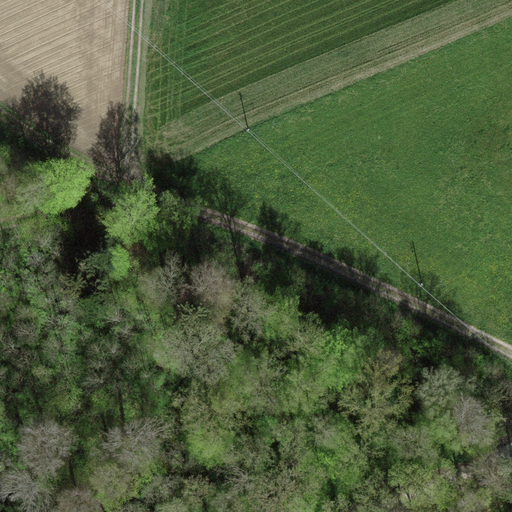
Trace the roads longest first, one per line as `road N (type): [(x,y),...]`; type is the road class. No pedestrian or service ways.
road 1 (track): [(511,354),(314,254),(224,245),(125,188)]
road 2 (track): [(137,0),(125,188)]
road 3 (track): [(149,204),(0,225)]
road 4 (track): [(377,511),(511,447)]
road 5 (track): [(0,131),(125,188)]
